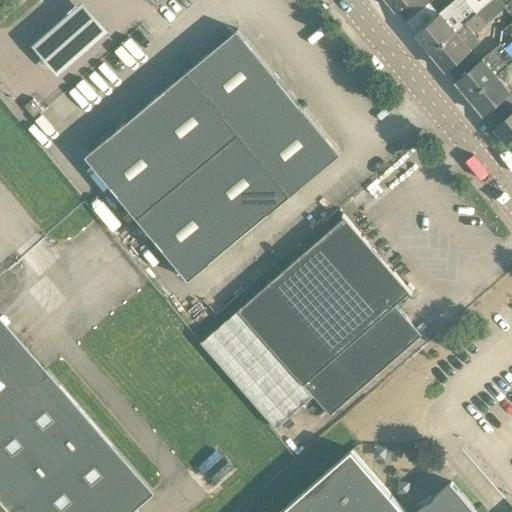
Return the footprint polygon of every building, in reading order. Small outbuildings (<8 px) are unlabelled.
[(85,0),(84,0),(35,43),(60,72),(111,29),(85,0)] [(386,0),(396,11),(408,0),(386,0)] [(455,0),(438,14),(414,34),(429,52),(476,12),(465,0),(455,0)] [(511,14),(511,0),(489,0),(476,12),(429,52),(445,72),(471,50),(471,49),(479,42),(475,35),(487,26),(486,25),(506,8),(511,14)] [(240,33),(191,75),(241,136),(290,94),(240,33)] [(468,97),(511,61),(511,60),(508,56),(509,55),(500,44),(455,81),(461,89),(460,92),(464,95),(466,95),(468,97)] [(511,61),(468,97),(471,102),(471,104),(474,108),(477,108),(483,116),(511,92),(509,90),(511,87),(511,61)] [(241,136),(191,75),(142,115),(192,177),(241,136)] [(290,94),(241,136),(291,195),(340,154),(290,94)] [(34,117),(42,110),(33,100),(25,107),(34,117)] [(507,144),(507,143),(511,139),(511,112),(493,128),(497,132),(497,135),(501,140),(504,140),(507,144)] [(192,177),(142,115),(87,159),(89,159),(88,160),(139,221),(192,177)] [(241,236),(291,195),(241,136),(192,177),(241,236)] [(139,221),(188,280),(241,236),(192,177),(139,221)] [(413,294),(343,214),(342,215),(344,217),(201,343),(276,429),(313,396),(330,416),(422,335),(396,305),(410,293),(412,295),(413,294)] [(0,511),(129,511),(152,492),(46,370),(15,397),(0,379),(0,511)] [(405,511),(351,450),(280,511),(476,511),(451,482),(417,511),(405,511)]
